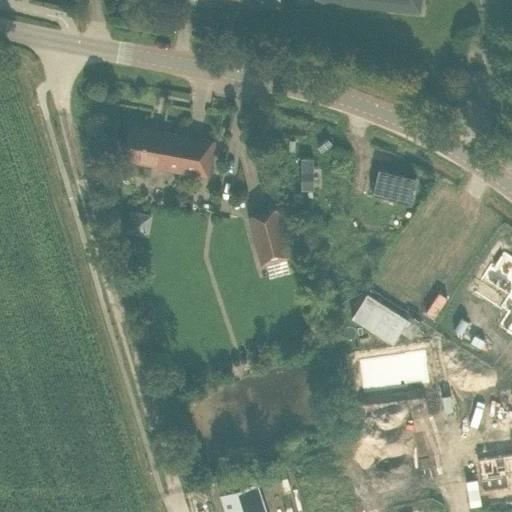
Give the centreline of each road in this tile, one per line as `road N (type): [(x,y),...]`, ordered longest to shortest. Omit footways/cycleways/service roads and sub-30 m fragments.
road 1 (tertiary): [(511,190),(387,118),(243,75),(0,27)]
road 2 (track): [(63,43),(67,143),(178,503)]
